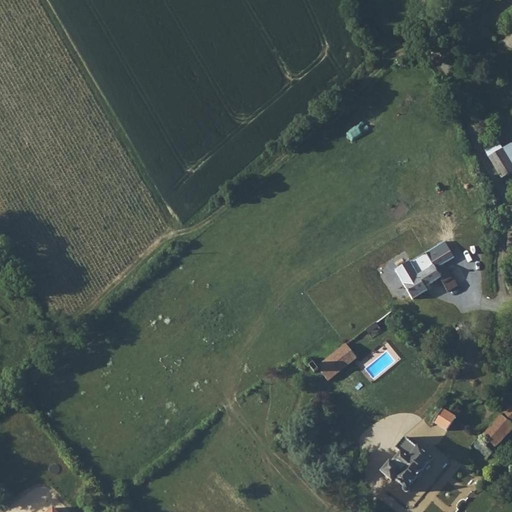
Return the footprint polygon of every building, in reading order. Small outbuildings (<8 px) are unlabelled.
[(497,140),(483,149),(488,158),(502,149),(497,140)] [(511,143),(502,149),(511,166),(511,143)] [(511,166),(502,149),(488,158),(499,178),(511,169),(511,166)] [(397,276),(408,294),(411,299),(427,290),(426,288),(440,280),(446,291),(456,286),(451,277),(449,278),(441,264),(452,258),(442,240),(425,250),(429,257),(397,276)] [(374,321),(363,329),(370,337),(379,329),(374,321)] [(309,359),(304,362),(313,374),(317,370),(327,381),(356,358),(345,343),(315,366),(309,359)] [(441,409),(432,422),(446,431),(463,405),(457,400),(447,413),(441,409)] [(477,432),(474,436),(491,449),(511,423),(511,407),(508,404),(481,436),(477,432)] [(387,463),(379,472),(390,481),(392,478),(402,486),(401,488),(401,490),(401,492),(403,493),(406,493),(408,493),(409,492),(410,489),(409,487),(431,460),(415,447),(416,446),(403,436),(393,447),(399,451),(388,464),(387,463)] [(491,449),(474,436),(468,443),(485,457),(491,449)]
